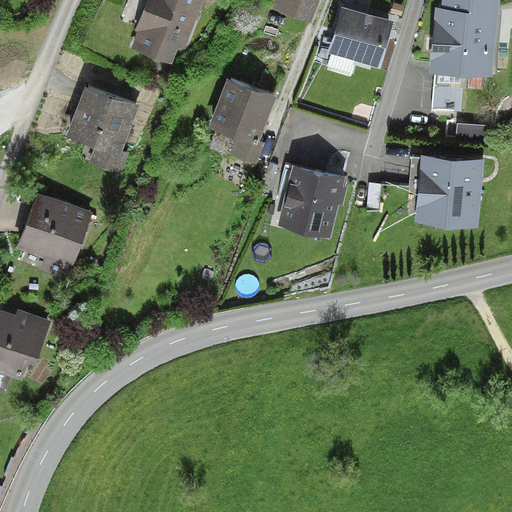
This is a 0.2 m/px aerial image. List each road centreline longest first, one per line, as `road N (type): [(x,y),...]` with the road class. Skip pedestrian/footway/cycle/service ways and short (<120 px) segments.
road 1 (tertiary): [(23,511),(51,443),(83,402),(175,342),(511,270)]
road 2 (residential): [(80,0),(0,207)]
road 3 (residential): [(418,0),(375,151)]
